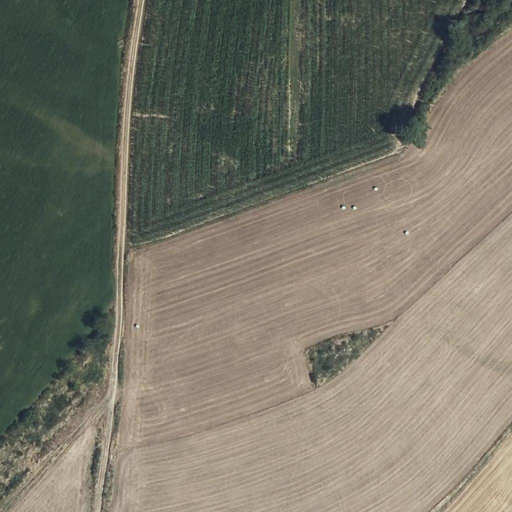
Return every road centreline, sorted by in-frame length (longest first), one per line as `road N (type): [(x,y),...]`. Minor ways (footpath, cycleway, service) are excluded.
road 1 (track): [(142,0),(124,121),(112,398),(97,511)]
road 2 (track): [(112,398),(4,511)]
